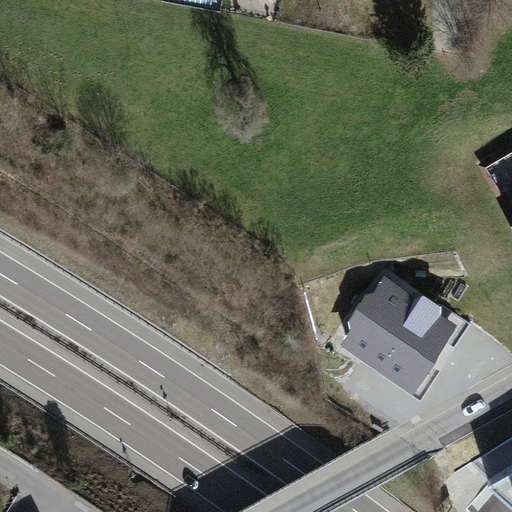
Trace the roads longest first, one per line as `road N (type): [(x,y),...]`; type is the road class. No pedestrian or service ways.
road 1 (motorway): [(357,511),(0,273)]
road 2 (motorway): [(0,343),(255,511)]
road 3 (residential): [(511,389),(294,511)]
